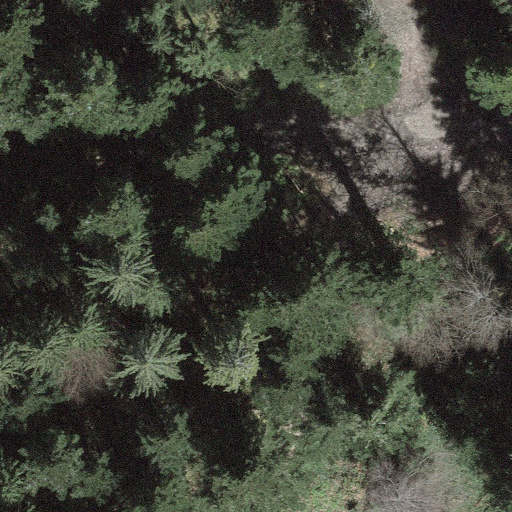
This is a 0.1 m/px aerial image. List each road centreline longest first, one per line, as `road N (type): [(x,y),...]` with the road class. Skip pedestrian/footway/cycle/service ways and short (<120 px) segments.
road 1 (track): [(252,511),(359,262),(431,131),(171,292),(0,434)]
road 2 (track): [(511,132),(0,124)]
road 3 (track): [(431,131),(395,0)]
